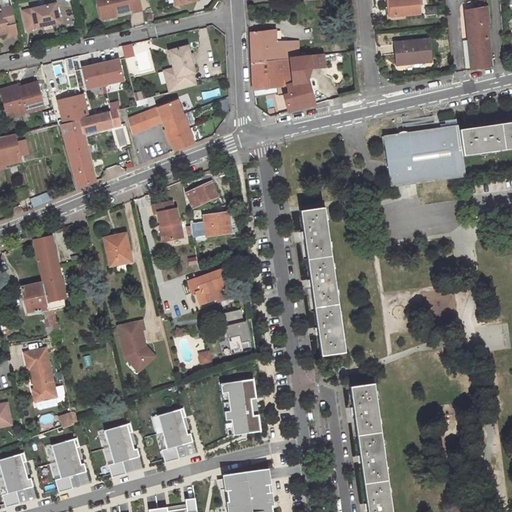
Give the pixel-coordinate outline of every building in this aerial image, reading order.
[(137,0),(95,0),(99,17),(114,14),(131,11),(131,13),(140,11),(137,0)] [(417,13),(416,0),(386,0),(387,15),(417,13)] [(54,4),(22,11),(25,29),(41,26),(49,24),(58,22),(54,4)] [(0,8),(1,13),(0,13),(0,32),(5,31),(4,24),(13,22),(9,6),(0,7),(0,8)] [(487,11),(466,14),(469,44),(464,45),(467,70),(472,69),(472,71),(490,67),(485,25),(488,24),(487,11)] [(5,31),(6,35),(15,33),(13,22),(4,24),(5,31)] [(81,36),(79,27),(71,29),(73,38),(81,36)] [(274,45),(273,32),(249,34),(250,65),(275,62),(274,45)] [(426,60),(424,39),(390,42),(392,63),(426,60)] [(296,60),(295,43),(274,45),(275,62),(286,61),(296,60)] [(122,47),(125,57),(133,56),(130,45),(122,47)] [(173,69),(175,77),(172,78),(176,91),(195,86),(192,73),(194,72),(191,64),(189,55),(187,47),(169,52),(173,69)] [(306,70),(318,68),(317,58),(296,60),(286,61),(289,72),(302,70),(306,69),(306,70)] [(118,59),(100,63),(104,84),(123,80),(118,59)] [(252,91),(275,88),(273,75),(289,72),(286,61),(275,62),(250,65),(252,91)] [(104,84),(100,63),(81,68),(86,88),(104,84)] [(173,69),(163,71),(169,93),(176,91),(172,78),(175,77),(173,69)] [(305,80),(302,70),(289,72),(293,84),(305,80)] [(275,88),(280,87),(284,100),(290,98),(287,86),(293,84),(289,72),(273,75),(275,88)] [(313,106),(305,80),(293,84),(287,86),(290,98),(284,100),(287,113),(313,106)] [(21,92),(3,97),(8,116),(43,107),(36,82),(19,86),(21,92)] [(3,97),(21,92),(19,86),(19,84),(1,89),(3,97)] [(87,115),(82,95),(57,102),(62,122),(87,115)] [(176,101),(156,109),(161,122),(162,123),(181,115),(176,101)] [(136,113),(135,106),(118,111),(120,118),(136,113)] [(156,109),(149,111),(155,125),(161,122),(156,109)] [(149,111),(127,120),(131,135),(155,125),(149,111)] [(118,127),(114,112),(88,119),(78,121),(78,123),(64,127),(61,127),(77,188),(95,184),(82,136),(118,127)] [(62,122),(64,127),(78,123),(78,121),(88,119),(87,115),(62,122)] [(181,115),(162,123),(167,137),(187,129),(181,115)] [(511,148),(511,123),(459,130),(462,155),(511,148)] [(399,133),(383,135),(389,186),(464,177),(462,155),(459,130),(458,126),(399,133)] [(187,129),(167,137),(173,152),(193,145),(187,129)] [(20,161),(13,134),(0,137),(0,150),(4,165),(20,161)] [(218,196),(211,182),(186,195),(193,209),(218,196)] [(165,242),(182,238),(179,223),(178,223),(175,210),(173,210),(172,202),(152,206),(154,214),(157,214),(160,227),(162,227),(165,240),(165,242)] [(345,352),(324,208),(299,212),(319,356),(345,352)] [(234,213),(226,215),(230,234),(237,232),(234,213)] [(230,234),(226,215),(204,219),(205,225),(190,228),(192,236),(193,241),(230,234)] [(130,262),(124,234),(103,239),(109,266),(130,262)] [(65,300),(50,235),(33,239),(44,286),(42,286),(46,304),(65,300)] [(227,282),(223,270),(187,283),(190,294),(195,293),(199,305),(215,300),(228,296),(224,283),(227,282)] [(22,291),(28,316),(43,313),(48,311),(46,304),(42,286),(22,291)] [(54,337),(58,337),(52,310),(48,311),(54,337)] [(243,310),(222,312),(228,354),(248,351),(243,310)] [(43,313),(49,338),(54,337),(48,311),(43,313)] [(141,321),(116,327),(123,357),(136,372),(153,356),(144,346),(141,330),(143,330),(141,321)] [(31,370),(35,390),(37,399),(40,402),(53,399),(57,398),(46,350),(24,355),(27,368),(31,370)] [(200,355),(202,364),(212,362),(210,352),(200,355)] [(220,383),(227,436),(259,432),(257,416),(253,416),(251,400),(256,400),(253,378),(220,383)] [(392,511),(374,383),(349,387),(367,511),(392,511)] [(37,399),(35,390),(32,390),(35,403),(40,402),(37,399)] [(42,410),(55,407),(53,399),(40,402),(42,410)] [(0,429),(12,427),(8,409),(0,410),(0,429)] [(179,410),(157,416),(166,449),(174,447),(192,442),(189,434),(186,435),(179,410)] [(69,412),(57,416),(61,427),(72,423),(69,412)] [(126,425),(104,431),(113,464),(121,462),(138,457),(136,449),(133,450),(126,425)] [(72,441),(50,447),(59,479),(67,477),(85,472),(83,465),(79,465),(72,441)] [(178,459),(174,447),(166,449),(160,451),(163,463),(178,459)] [(21,455),(0,460),(0,465),(8,493),(16,491),(33,486),(31,479),(28,480),(21,455)] [(124,474),(121,462),(113,464),(107,466),(110,478),(124,474)] [(221,476),(226,511),(270,511),(270,504),(265,470),(221,476)] [(71,490),(67,477),(59,479),(53,481),(57,494),(71,490)] [(19,504),(16,491),(8,493),(1,495),(4,504),(5,508),(19,504)] [(184,500),(185,509),(185,511),(195,511),(194,499),(184,500)]
